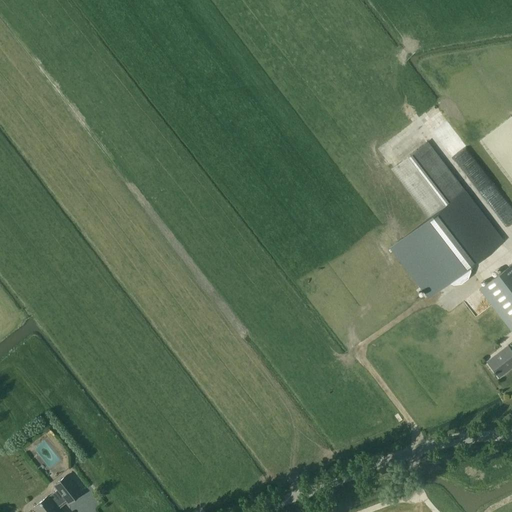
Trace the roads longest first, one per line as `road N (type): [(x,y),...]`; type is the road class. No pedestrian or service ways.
road 1 (unclassified): [(256,511),(409,453),(511,436)]
road 2 (track): [(423,303),(358,351),(423,449)]
